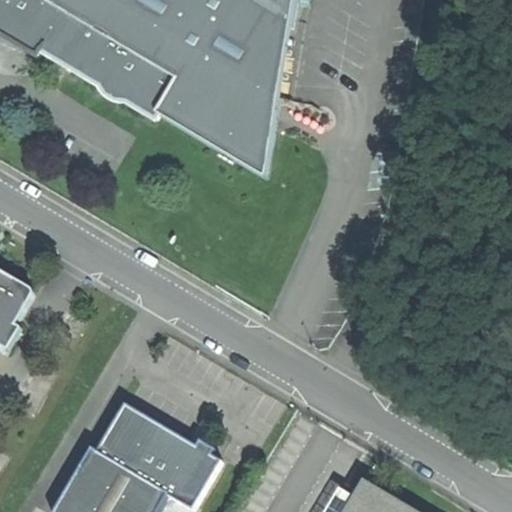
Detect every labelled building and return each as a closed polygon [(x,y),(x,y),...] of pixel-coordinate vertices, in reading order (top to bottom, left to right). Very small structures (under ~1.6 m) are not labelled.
[(277,0),(0,0),(0,34),(0,35),(18,46),(27,45),(34,50),(31,55),(39,59),(48,44),(72,57),(67,66),(104,88),(105,96),(115,102),(121,100),(156,120),(158,117),(265,180),(281,99),(261,96),(273,27),(277,0)] [(292,30),(297,0),(277,0),(273,27),(292,30)] [(281,99),(292,30),(273,27),(261,96),(281,99)] [(0,355),(3,350),(9,354),(23,330),(17,327),(37,294),(0,271),(0,355)] [(58,511),(163,511),(171,500),(190,511),(198,511),(225,466),(215,460),(218,455),(203,446),(196,457),(186,451),(189,446),(161,429),(127,409),(99,456),(94,452),(58,511)] [(417,511),(358,480),(350,495),(336,487),(322,511),(417,511)]
